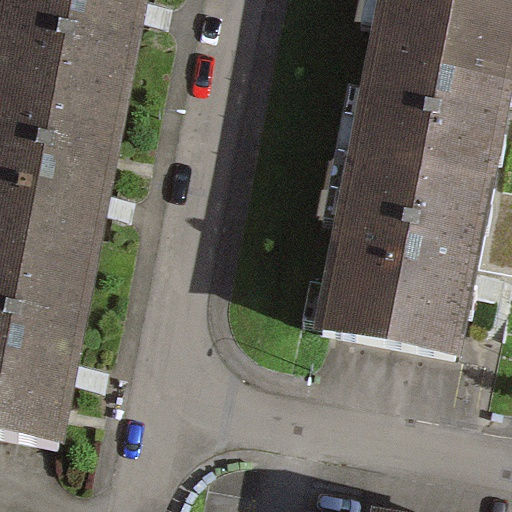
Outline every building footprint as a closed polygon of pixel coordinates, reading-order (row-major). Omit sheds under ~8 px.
[(164,0),(8,0),(0,41),(0,74),(144,103),(164,0)] [(511,99),(511,12),(455,0),(383,0),(350,157),(493,188),(511,99)] [(0,248),(111,270),(144,103),(0,74),(0,248)] [(454,367),(493,188),(350,157),(311,336),(454,367)] [(0,433),(75,449),(111,270),(0,248),(0,433)]
